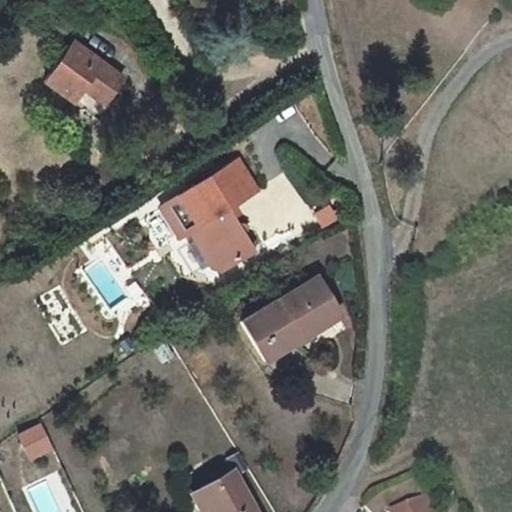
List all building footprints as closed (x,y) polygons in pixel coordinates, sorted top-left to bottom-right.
[(44,81),(98,120),(118,93),(113,90),(122,78),(73,42),(44,81)] [(191,188),(169,202),(178,215),(169,221),(179,237),(193,228),(197,234),(193,236),(212,267),(221,269),(254,249),(244,234),(245,227),(239,225),(228,207),(256,190),(238,160),(197,185),(192,184),(191,188)] [(169,202),(160,207),(169,221),(178,215),(169,202)] [(340,315),(317,276),(241,321),(264,360),(340,315)] [(238,455),(229,459),(237,473),(245,469),(238,455)] [(252,511),(232,476),(196,496),(205,511),(252,511)] [(394,510),(395,511),(427,511),(433,510),(427,496),(394,510)]
